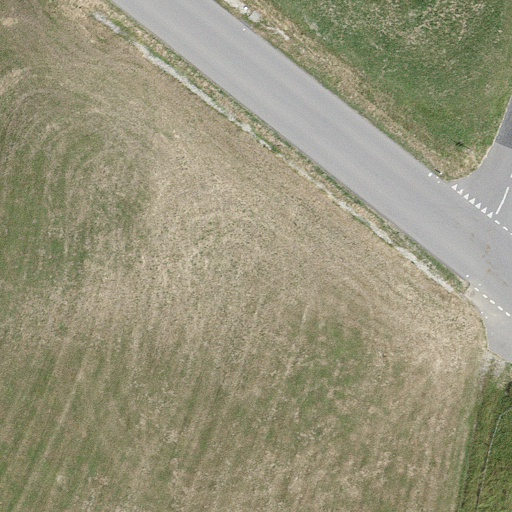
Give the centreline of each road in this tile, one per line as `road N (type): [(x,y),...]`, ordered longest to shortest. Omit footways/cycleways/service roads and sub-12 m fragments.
road 1 (tertiary): [(499,272),(155,0)]
road 2 (track): [(499,272),(453,511)]
